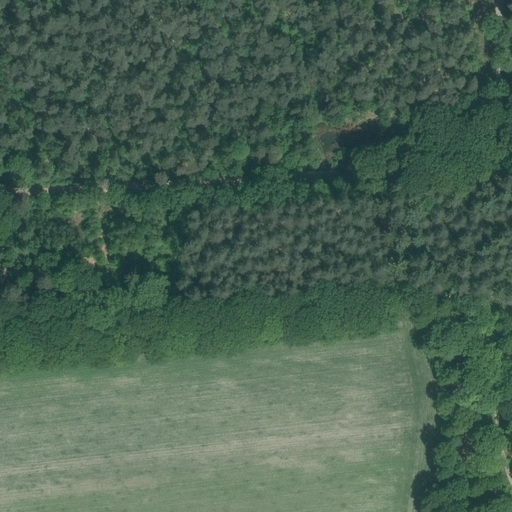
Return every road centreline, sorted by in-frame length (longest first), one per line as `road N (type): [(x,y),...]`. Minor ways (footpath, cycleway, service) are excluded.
road 1 (track): [(489,297),(0,349)]
road 2 (track): [(0,192),(484,173)]
road 3 (track): [(484,173),(493,379),(511,485)]
road 4 (track): [(497,0),(500,132),(484,173)]
